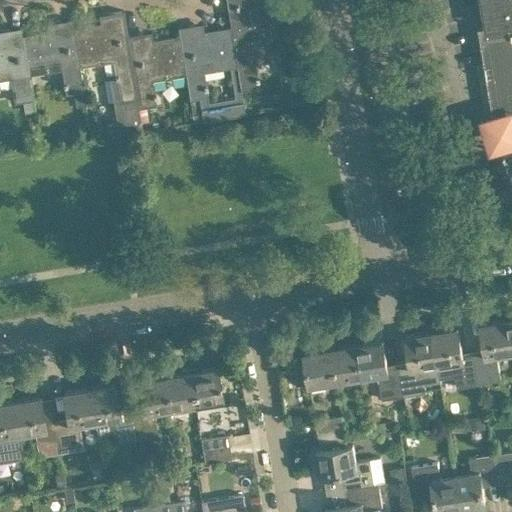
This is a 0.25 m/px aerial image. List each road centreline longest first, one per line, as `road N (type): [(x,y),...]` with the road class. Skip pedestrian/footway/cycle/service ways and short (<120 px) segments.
road 1 (residential): [(378,269),(333,0)]
road 2 (residential): [(0,332),(248,291)]
road 3 (residential): [(285,511),(248,291)]
road 4 (residential): [(378,269),(511,247)]
road 5 (residential): [(248,291),(378,269)]
